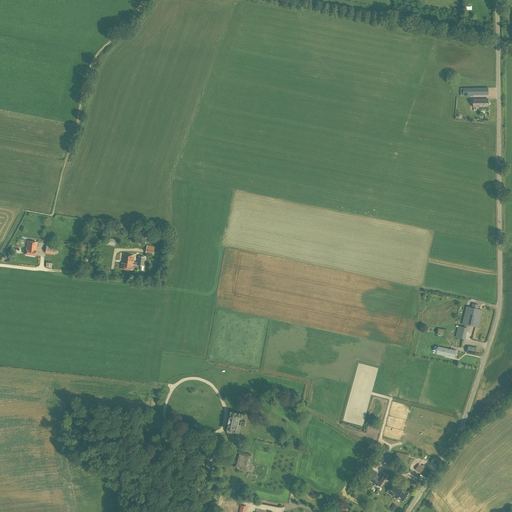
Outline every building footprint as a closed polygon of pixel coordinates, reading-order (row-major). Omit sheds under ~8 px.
[(463,97),(471,97),(471,96),(487,95),(487,88),(463,89),(463,97)] [(25,250),(25,255),(35,256),(36,252),(37,243),(27,241),(26,250),(25,250)] [(46,243),(45,253),(55,254),(56,248),(59,249),(59,245),(56,244),(46,243)] [(153,255),(154,246),(147,245),(146,254),(153,255)] [(137,262),(133,262),(134,256),(123,254),(122,263),(121,263),(120,269),(132,270),(133,265),(144,266),(145,257),(138,256),(137,262)] [(477,309),(478,305),(471,303),(471,307),(466,306),(461,324),(478,328),(483,310),(477,309)] [(465,338),(468,327),(460,325),(458,336),(465,338)] [(456,350),(438,346),(436,354),(454,358),(456,350)] [(469,346),(467,353),(475,355),(477,348),(469,346)] [(245,426),(245,422),(242,421),(243,415),(231,412),(226,432),(229,435),(235,437),(238,435),(241,425),(245,426)] [(247,471),(251,455),(237,451),(233,467),(247,471)] [(409,455),(397,453),(396,458),(408,461),(409,455)] [(370,460),(364,468),(369,471),(374,462),(370,460)] [(420,473),(424,468),(418,464),(415,470),(420,473)] [(381,473),(376,470),(370,479),(375,482),(374,484),(380,488),(388,476),(382,472),(381,473)] [(402,502),(408,493),(403,490),(404,488),(394,482),(387,492),(396,499),(397,498),(402,502)]
